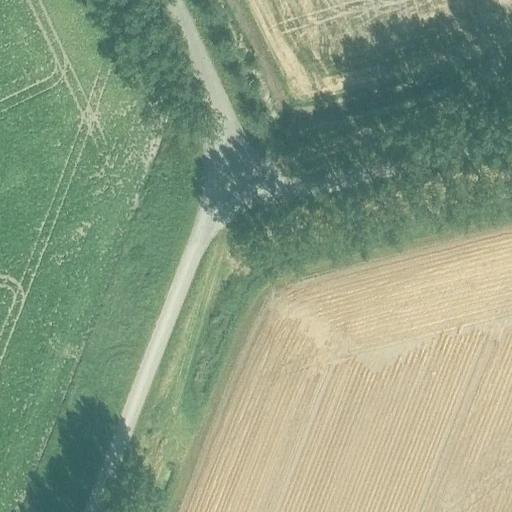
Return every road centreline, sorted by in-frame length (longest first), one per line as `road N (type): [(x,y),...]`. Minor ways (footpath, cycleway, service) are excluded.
road 1 (unclassified): [(92,511),(210,189)]
road 2 (unclassified): [(210,189),(300,190),(511,137)]
road 3 (unclassified): [(210,189),(211,90),(168,0)]
